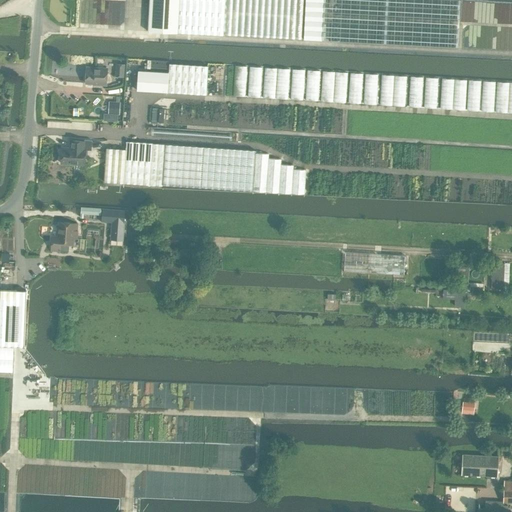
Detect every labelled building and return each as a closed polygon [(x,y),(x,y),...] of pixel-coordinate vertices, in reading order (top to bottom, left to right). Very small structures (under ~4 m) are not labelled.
[(149,0),(147,31),(178,33),(179,0),(149,0)] [(179,0),(178,33),(223,35),(223,34),(301,38),(303,0),(179,0)] [(305,0),(304,40),(457,48),(459,0),(305,0)] [(206,95),(208,66),(169,63),(169,72),(168,72),(138,70),(137,90),(206,95)] [(106,84),(107,68),(86,67),(85,83),(106,84)] [(111,102),(110,114),(119,114),(120,103),(111,102)] [(62,147),(61,163),(84,165),(85,149),(90,149),(91,141),(71,140),(70,148),(62,147)] [(106,148),(104,182),(162,186),(162,184),(252,190),(255,151),(126,141),(126,149),(106,148)] [(255,153),(252,190),(304,194),(306,170),(293,169),(293,166),(280,165),(281,159),(268,158),(268,154),(255,153)] [(81,207),(80,217),(83,217),(83,213),(88,213),(88,207),(81,207)] [(124,223),(125,210),(102,208),(101,222),(112,222),(111,235),(123,236),(124,223)] [(77,235),(78,231),(77,231),(77,224),(59,222),(58,237),(52,236),(51,250),(60,251),(61,244),(73,244),(73,238),(76,239),(77,235)] [(180,249),(180,257),(199,257),(199,249),(180,249)] [(405,255),(344,252),(343,271),(403,275),(405,255)] [(508,282),(509,264),(492,263),(491,289),(503,290),(504,282),(508,282)] [(484,292),(484,283),(468,282),(469,266),(456,265),(454,285),(444,284),(443,290),(465,291),(484,292)] [(0,345),(24,347),(27,291),(0,289),(0,345)] [(464,307),(465,291),(443,290),(443,299),(455,299),(454,306),(464,307)] [(463,402),(462,410),(474,411),(475,403),(463,402)] [(497,476),(498,456),(462,454),(461,474),(497,476)] [(505,511),(507,511),(508,505),(502,505),(503,501),(485,500),(485,511),(505,511)]
